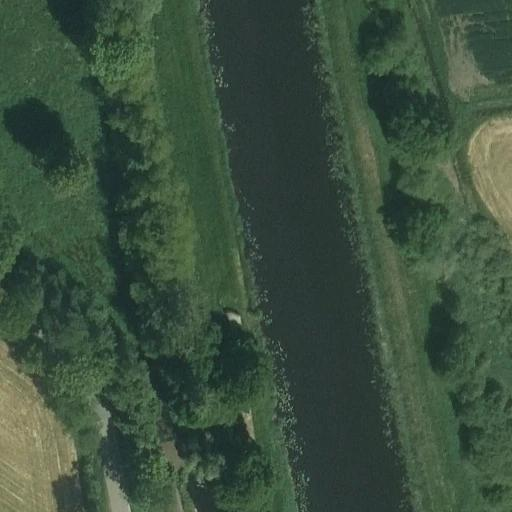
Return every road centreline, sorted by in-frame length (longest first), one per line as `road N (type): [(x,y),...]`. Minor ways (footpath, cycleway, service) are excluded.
road 1 (track): [(340,0),(449,511)]
road 2 (tertiary): [(121,511),(85,370),(66,345),(0,301)]
